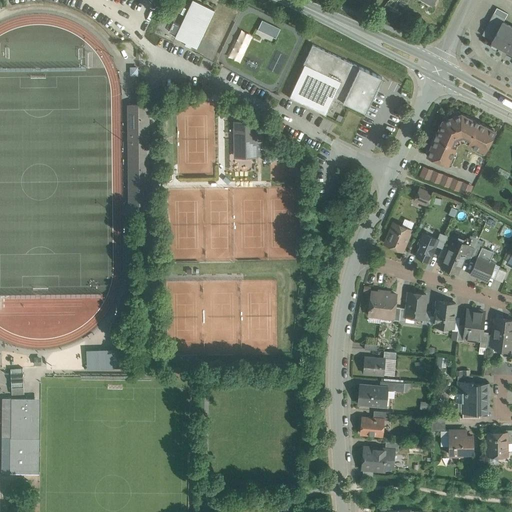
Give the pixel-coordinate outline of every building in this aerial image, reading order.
[(214,10),(193,0),(175,38),(197,48),(214,10)] [(505,19),(494,13),(482,35),(493,40),(503,22),(505,19)] [(263,19),(259,28),(277,36),(281,28),(263,19)] [(177,33),(179,24),(173,22),(171,31),(177,33)] [(511,27),(503,22),(493,40),(492,42),(511,53),(511,27)] [(242,30),(229,56),(241,62),(254,36),(242,30)] [(382,78),(313,45),(303,65),(304,65),(289,98),(326,115),(334,98),(366,112),(382,78)] [(148,163),(147,104),(135,104),(135,130),(132,130),(132,147),(136,147),(136,163),(148,163)] [(461,114),(442,120),(437,133),(436,133),(433,138),(434,139),(427,155),(440,161),(441,159),(446,162),(448,158),(451,159),(456,147),(454,147),(456,143),(465,140),(468,142),(468,143),(479,149),(481,147),(484,148),(487,143),(489,144),(496,131),(479,123),(480,122),(474,119),(474,120),(461,114)] [(256,141),(255,121),(235,121),(235,132),(239,132),(239,139),(235,139),(236,151),(256,151),(256,141)] [(148,163),(136,163),(136,166),(133,167),(133,193),(136,192),(136,203),(133,204),(133,212),(148,212),(148,163)] [(443,174),(424,166),(420,176),(439,184),(443,174)] [(453,178),(443,174),(439,184),(450,188),(453,178)] [(473,185),(453,178),(450,188),(469,195),(473,185)] [(433,194),(419,188),(414,200),(428,206),(433,194)] [(411,230),(394,223),(385,243),(402,251),(411,230)] [(437,239),(423,233),(418,243),(421,244),(420,248),(423,249),(420,257),(428,261),(435,245),(438,239),(437,239)] [(447,236),(440,233),(437,239),(438,239),(435,245),(442,248),(443,247),(447,236)] [(478,240),(470,236),(469,238),(467,244),(469,245),(469,246),(475,248),(478,240)] [(453,238),(450,246),(449,246),(444,258),(441,266),(457,274),(464,259),(469,246),(469,245),(467,244),(457,240),(453,238)] [(475,248),(472,256),(477,258),(478,256),(482,247),(484,242),(479,240),(475,248)] [(469,246),(464,259),(469,261),(472,256),(475,248),(469,246)] [(448,249),(443,247),(442,248),(439,256),(444,258),(448,249)] [(494,252),(482,247),(478,256),(490,261),(494,252)] [(490,261),(478,256),(477,258),(470,275),(487,282),(495,263),(490,261)] [(499,268),(495,279),(502,282),(507,271),(499,268)] [(384,293),(372,291),(369,315),(381,316),(384,293)] [(426,295),(408,292),(406,308),(406,316),(406,317),(423,319),(424,311),(426,295)] [(396,294),(384,293),(381,316),(393,318),(395,307),(396,294)] [(456,303),(438,301),(434,325),(452,328),(456,303)] [(401,308),(395,307),(393,318),(392,320),(399,321),(401,308)] [(485,312),(467,310),(465,326),(463,337),(464,338),(481,340),(482,332),(485,312)] [(430,311),(424,311),(423,319),(422,324),(429,324),(430,311)] [(511,337),(511,320),(496,318),(494,335),(492,346),(493,346),(511,348),(511,337)] [(488,332),(482,332),(481,340),(480,346),(486,347),(488,335),(488,332)] [(488,335),(486,347),(486,350),(492,351),(493,346),(492,346),(494,335),(488,335)] [(396,352),(384,351),(384,358),(385,359),(395,359),(396,352)] [(384,358),(364,357),(363,373),(384,375),(385,359),(384,358)] [(23,373),(11,374),(11,383),(23,382),(23,373)] [(404,383),(380,381),(380,387),(387,387),(387,389),(404,391),(404,383)] [(472,382),(458,382),(458,393),(466,393),(466,402),(463,402),(463,412),(480,412),(487,412),(487,384),(474,384),(474,382),(472,382)] [(380,387),(362,385),(360,403),(385,405),(387,389),(387,387),(380,387)] [(466,393),(458,393),(456,393),(456,402),(463,402),(466,402),(466,393)] [(11,398),(3,398),(3,437),(11,438),(11,398)] [(31,398),(11,398),(11,438),(31,438),(31,398)] [(40,398),(31,398),(31,438),(40,438),(40,398)] [(390,412),(374,410),(373,418),(384,419),(383,420),(389,420),(390,412)] [(373,418),(362,417),(361,433),(382,435),(383,420),(384,419),(373,418)] [(445,418),(431,418),(431,430),(445,430),(445,418)] [(461,430),(450,430),(450,455),(462,455),(462,453),(472,453),(472,436),(462,436),(461,430)] [(506,432),(488,433),(489,455),(507,455),(507,443),(507,432),(506,432)] [(399,443),(386,441),(385,449),(394,450),(394,451),(398,451),(399,443)] [(385,449),(364,447),(362,468),(384,470),(384,466),(392,467),(393,461),(396,460),(396,454),(394,452),(394,451),(394,450),(385,449)]
